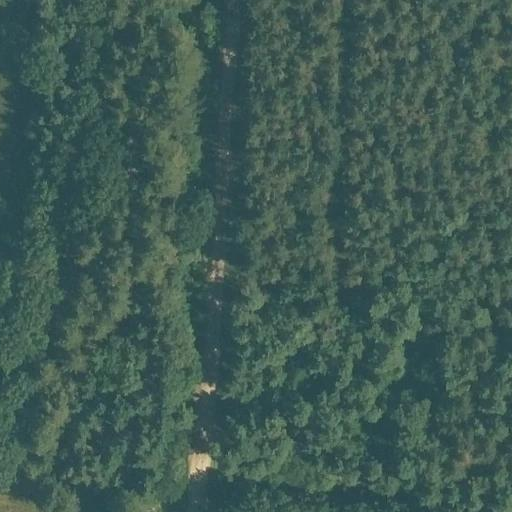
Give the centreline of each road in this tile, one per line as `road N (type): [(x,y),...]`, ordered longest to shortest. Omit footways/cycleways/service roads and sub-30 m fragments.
road 1 (track): [(199,511),(223,0)]
road 2 (track): [(511,498),(201,468)]
